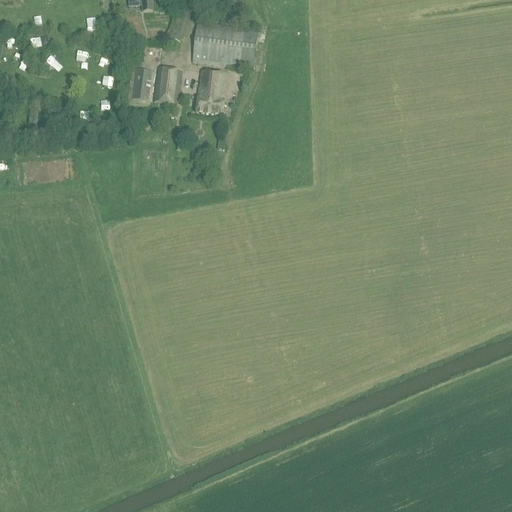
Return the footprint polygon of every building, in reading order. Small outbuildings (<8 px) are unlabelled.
[(128,0),(129,1),(142,0),(144,13),(153,12),(152,0),(128,0)] [(182,0),(166,38),(179,43),(198,0),(182,0)] [(231,24),(238,8),(242,0),(214,0),(205,18),(220,26),(222,23),(226,25),(228,23),(231,24)] [(253,71),(258,31),(198,24),(193,64),(253,71)] [(9,39),(7,49),(16,52),(19,41),(9,39)] [(56,66),(59,58),(54,56),(50,64),(56,66)] [(178,106),(183,73),(159,70),(154,103),(178,106)] [(132,101),(148,103),(152,74),(136,72),(132,101)] [(224,102),(227,76),(202,73),(198,99),(196,114),(222,117),(224,102)]
